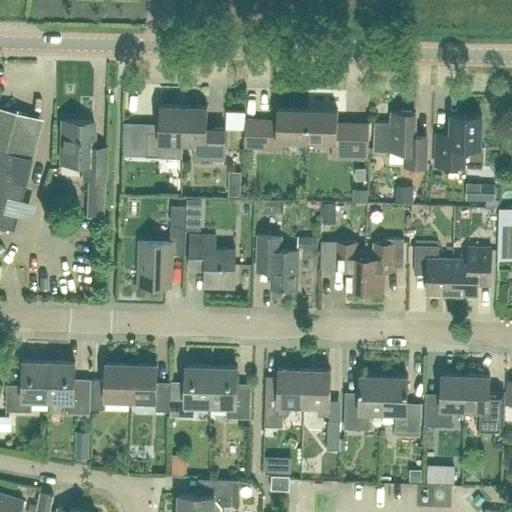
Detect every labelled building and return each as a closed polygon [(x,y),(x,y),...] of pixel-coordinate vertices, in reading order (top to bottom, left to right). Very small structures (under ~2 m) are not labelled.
[(220,116),(232,117),(233,97),(221,96),(220,116)] [(184,104),(160,103),(160,125),(134,124),(133,154),(146,154),(146,155),(169,155),(170,141),(183,142),(184,104)] [(183,142),(196,142),(196,156),(214,157),(213,162),(224,162),(224,157),(225,157),(226,126),(207,126),(207,104),(184,104),(183,142)] [(307,107),(278,106),(277,118),(245,117),(244,145),(282,146),(282,137),(306,138),(307,107)] [(306,138),(332,139),(332,155),(369,157),(370,121),(338,120),(339,108),(307,107),(306,138)] [(0,223),(11,226),(40,121),(0,109),(0,223)] [(416,111),(392,110),(392,120),(375,120),(374,149),(391,150),(392,149),(406,150),(405,163),(427,164),(428,134),(415,133),(416,111)] [(438,132),(438,139),(437,163),(468,165),(469,146),(482,146),(483,113),(452,112),(451,133),(438,132)] [(62,118),(60,161),(84,162),(84,177),(105,178),(106,144),(93,143),(94,119),(62,118)] [(401,197),(430,197),(430,172),(401,172),(401,197)] [(467,182),(467,199),(495,200),(496,183),(467,182)] [(187,203),(186,227),(200,228),(201,196),(187,195),(187,203)] [(186,227),(187,203),(172,203),(171,224),(171,240),(141,239),(139,282),(169,284),(171,252),(185,253),(186,227)] [(511,209),(501,209),(500,233),(511,233),(511,209)] [(189,233),(189,269),(204,269),(203,284),(235,285),(235,247),(216,246),(216,234),(189,233)] [(258,233),(257,257),(257,269),(272,270),(271,286),(298,287),(299,248),(284,248),(284,234),(258,233)] [(363,288),(364,254),(356,254),(356,239),(334,238),(333,267),(345,268),(345,288),(363,288)] [(452,291),(453,256),(439,256),(440,240),(416,238),(415,272),(426,272),(426,290),(452,291)] [(364,254),(363,288),(383,289),(383,269),(395,269),(395,240),(373,240),(373,254),(364,254)] [(452,291),(478,292),(479,277),(491,278),(492,245),(469,245),(468,257),(453,256),(452,291)] [(306,246),(306,259),(323,260),(323,246),(306,246)] [(178,258),(178,276),(188,276),(187,258),(178,258)] [(32,396),(48,397),(49,360),(23,359),(23,382),(6,382),(6,408),(31,409),(32,396)] [(90,411),(90,408),(91,385),(75,384),(76,361),(49,360),(48,397),(63,397),(62,410),(90,411)] [(91,378),(91,385),(90,408),(105,409),(105,398),(130,399),(131,363),(106,362),(105,379),(91,378)] [(156,410),(171,411),(172,388),(172,381),(157,381),(157,363),(131,363),(130,399),(156,399),(156,410)] [(195,403),(211,403),(212,365),(187,364),(186,389),(172,388),(171,411),(171,415),(194,415),(195,403)] [(212,365),(211,403),(227,404),(227,416),(250,417),(251,391),(239,390),(239,365),(212,365)] [(266,393),(265,425),(283,426),(283,413),(289,413),(290,402),(304,403),(305,368),(280,367),(279,393),(266,393)] [(305,368),(304,403),(318,403),(318,415),(330,415),(331,369),(305,368)] [(454,408),(466,408),(467,373),(443,372),(443,392),(426,392),(425,424),(453,425),(454,408)] [(467,373),(466,408),(478,409),(477,425),(504,426),(506,389),(491,389),(491,374),(467,373)] [(384,411),(385,375),(360,374),(360,400),(346,400),(346,427),(370,428),(371,410),(384,411)] [(409,375),(385,375),(384,411),(397,411),(396,429),(421,430),(422,402),(408,401),(409,375)] [(0,433),(12,436),(16,419),(2,416),(0,423),(0,433)] [(339,448),(340,419),(327,418),(326,448),(339,448)] [(88,455),(89,434),(74,434),(74,455),(88,455)] [(177,454),(182,475),(195,472),(190,451),(177,454)] [(454,464),(428,463),(427,480),(454,481),(454,464)] [(288,489),(289,488),(289,483),(289,474),(271,474),(271,488),(288,489)] [(178,494),(177,511),(220,511),(221,506),(230,506),(231,480),(203,479),(203,495),(178,494)] [(245,500),(260,501),(261,487),(246,485),(245,500)] [(36,511),(50,511),(55,493),(41,490),(36,511)] [(18,511),(23,498),(0,491),(0,511),(18,511)] [(94,511),(57,503),(54,511),(94,511)]
